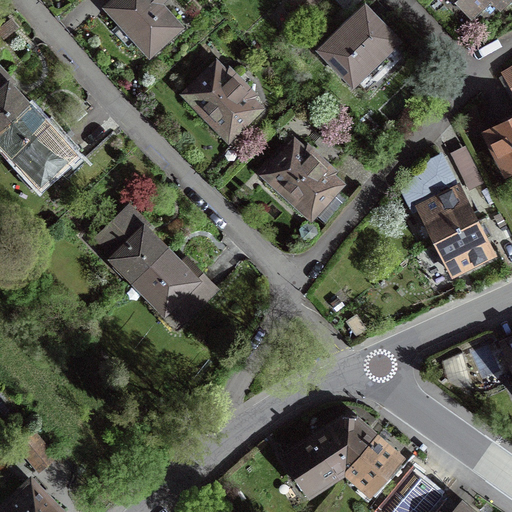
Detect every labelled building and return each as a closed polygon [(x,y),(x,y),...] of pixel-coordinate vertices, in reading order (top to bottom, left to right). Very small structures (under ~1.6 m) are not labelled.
[(137,39),(150,53),(180,26),(158,2),(160,0),(115,0),(107,7),(121,22),(113,30),(129,46),(137,39)] [(321,0),(306,0),(296,11),(303,18),(321,0)] [(454,0),(470,16),(487,0),(491,0),(495,4),(498,0),(502,0),(505,2),(507,0),(454,0)] [(365,8),(322,50),(354,82),(366,70),(372,77),(390,60),(383,54),(397,41),(365,8)] [(217,64),(187,94),(229,137),(258,108),(249,98),(252,95),(230,72),(227,75),(217,64)] [(0,132),(29,107),(4,80),(8,76),(0,66),(0,132)] [(29,107),(0,132),(0,139),(40,183),(80,147),(58,124),(51,131),(29,107)] [(511,117),(487,131),(508,173),(511,170),(511,117)] [(294,144),(266,174),(311,215),(339,184),(329,175),(351,150),(328,128),(305,153),(294,144)] [(466,147),(452,154),(469,188),(483,181),(466,147)] [(436,240),(476,220),(442,154),(432,158),(403,190),(413,210),(419,207),(436,240)] [(114,258),(134,279),(165,249),(139,223),(144,218),(129,204),(95,237),(115,257),(114,258)] [(493,253),(476,220),(436,240),(452,273),(493,253)] [(165,249),(134,279),(165,309),(169,306),(184,321),(217,287),(195,265),(188,272),(165,249)] [(511,338),(500,344),(511,370),(511,338)] [(346,469),(375,435),(364,425),(355,418),(342,416),(312,437),(337,474),(346,469)] [(54,457),(34,434),(19,447),(38,470),(54,457)] [(400,457),(375,435),(346,469),(375,494),(384,484),(380,480),(387,473),(400,457)] [(310,492),(337,474),(312,437),(285,454),(310,492)] [(426,511),(442,493),(415,469),(381,507),(386,511),(426,511)] [(61,511),(32,481),(0,510),(0,511),(61,511)] [(448,511),(455,504),(442,493),(426,511),(448,511)]
